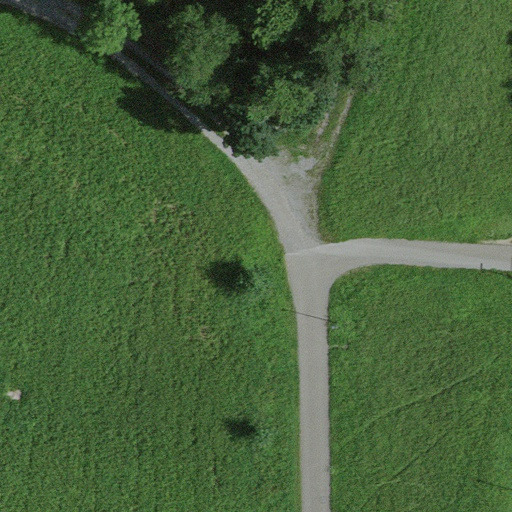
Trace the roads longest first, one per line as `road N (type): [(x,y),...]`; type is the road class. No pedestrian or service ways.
road 1 (track): [(316,250),(267,157),(126,37),(13,0)]
road 2 (track): [(316,250),(308,309),(314,511)]
road 3 (track): [(511,259),(316,250)]
